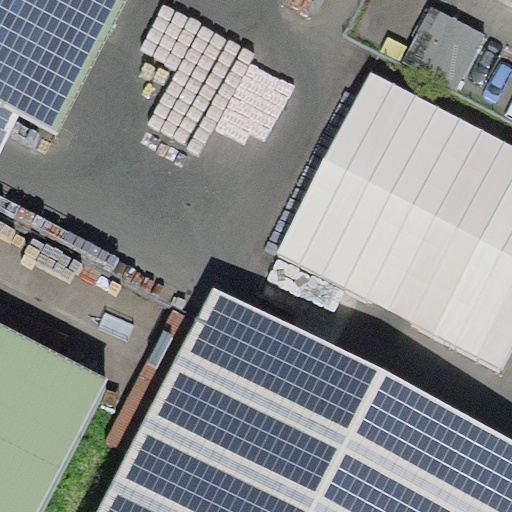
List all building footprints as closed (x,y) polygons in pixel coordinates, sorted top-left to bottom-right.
[(0,0),(0,154),(51,181),(142,0),(227,0),(307,40),(327,0),(0,0)] [(441,11),(418,68),(472,89),(495,32),(441,11)] [(511,362),(511,146),(374,77),(279,263),(505,377),(511,362)] [(239,318),(220,308),(113,511),(511,511),(511,456),(335,366),(239,318)] [(0,511),(54,511),(107,406),(0,353),(0,511)]
